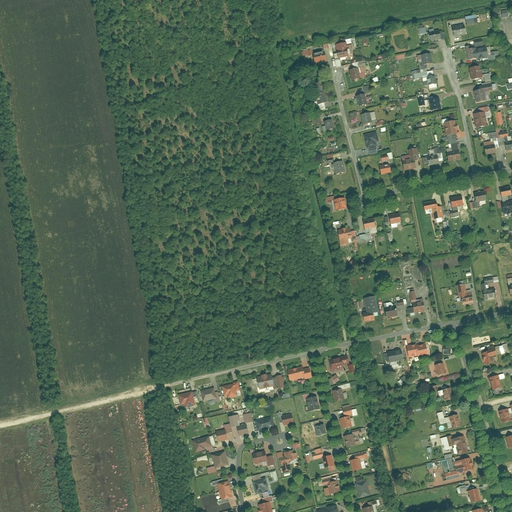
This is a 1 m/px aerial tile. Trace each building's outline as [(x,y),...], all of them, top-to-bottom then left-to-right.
[(502,19),(511,16),(511,12),(511,7),(500,9),(502,19)] [(467,25),(478,23),(477,15),(466,16),(467,25)] [(453,26),(454,37),(466,35),(464,24),(453,26)] [(431,41),(441,39),(439,30),(429,32),(431,41)] [(335,44),(338,58),(348,56),(346,42),(335,44)] [(486,46),(476,48),(476,47),(471,48),(471,46),(465,47),(467,60),(475,59),(475,60),(488,58),(486,46)] [(311,47),(303,48),(303,52),(302,52),(303,56),(312,55),(311,47)] [(314,63),(327,61),(325,51),(312,54),(314,63)] [(421,55),(423,66),(433,64),(431,53),(421,55)] [(469,67),(471,79),(482,78),(480,65),(469,67)] [(349,70),(352,80),(361,78),(358,67),(349,70)] [(427,76),(428,85),(437,83),(435,74),(427,76)] [(476,102),(486,100),(484,88),(474,90),(476,102)] [(318,104),(327,102),(324,92),(315,94),(318,104)] [(358,106),(367,104),(364,93),(355,96),(358,106)] [(424,95),(418,95),(419,106),(428,105),(428,100),(424,100),(424,95)] [(428,99),(430,110),(441,108),(439,97),(428,99)] [(360,114),(363,125),(372,123),(369,112),(360,114)] [(474,113),(476,128),(487,126),(485,112),(474,113)] [(495,113),(497,126),(503,125),(501,112),(495,113)] [(312,118),(313,122),(309,123),(309,125),(321,123),(320,117),(312,118)] [(324,121),(327,130),(334,128),(331,119),(324,121)] [(444,122),(446,135),(458,133),(457,130),(458,130),(457,123),(456,123),(455,120),(444,122)] [(377,146),(376,142),(379,142),(376,132),(363,135),(367,148),(377,146)] [(484,146),(485,155),(496,153),(494,144),(484,146)] [(404,170),(416,168),(414,155),(418,155),(417,149),(407,150),(408,159),(402,160),(404,170)] [(446,152),(448,162),(460,160),(459,150),(446,152)] [(387,153),(387,155),(381,156),(382,161),(393,159),(392,152),(387,153)] [(429,166),(439,164),(438,154),(427,156),(429,166)] [(333,163),(335,174),(345,171),(342,160),(333,163)] [(380,165),(381,174),(391,173),(390,163),(380,165)] [(500,188),(502,197),(511,195),(510,186),(500,188)] [(474,193),(476,202),(486,200),(484,191),(474,193)] [(450,197),(452,208),(463,206),(461,195),(450,197)] [(333,199),(335,210),(346,209),(344,197),(333,199)] [(424,210),(432,209),(433,219),(443,217),(442,206),(438,207),(436,200),(423,203),(424,210)] [(511,200),(501,202),(504,214),(511,212),(511,200)] [(389,215),(391,225),(401,223),(399,213),(389,215)] [(363,220),(365,229),(375,227),(374,218),(363,220)] [(349,244),(348,239),(352,238),(350,227),(337,229),(340,245),(349,244)] [(471,292),(467,292),(465,284),(456,286),(458,297),(461,296),(462,303),(473,301),(471,292)] [(482,290),(484,299),(496,297),(494,288),(482,290)] [(409,292),(414,313),(425,311),(423,300),(417,302),(415,291),(409,292)] [(372,311),(373,312),(378,312),(375,296),(363,298),(366,312),(372,311)] [(404,305),(407,305),(406,299),(403,299),(404,303),(398,303),(398,309),(405,309),(404,305)] [(385,308),(387,317),(391,317),(397,316),(395,305),(385,308)] [(364,323),(374,321),(373,312),(372,311),(366,312),(362,313),(364,323)] [(408,357),(417,356),(417,357),(427,355),(425,344),(417,345),(417,344),(406,346),(408,357)] [(492,362),(490,357),(497,354),(494,346),(487,348),(488,350),(481,353),(486,364),(492,362)] [(387,352),(389,362),(402,360),(400,349),(387,352)] [(332,371),(343,368),(340,357),(329,360),(332,371)] [(435,365),(438,375),(446,373),(443,363),(435,365)] [(305,378),(303,366),(287,370),(290,381),(305,378)] [(256,377),(259,389),(274,386),(271,374),(266,375),(266,374),(261,375),(261,376),(256,377)] [(327,380),(330,386),(340,380),(336,375),(327,380)] [(489,378),(492,389),(501,387),(498,375),(489,378)] [(224,396),(226,396),(227,399),(237,397),(234,383),(221,386),(224,396)] [(200,391),(203,402),(216,399),(213,388),(200,391)] [(332,391),(334,401),(344,399),(341,388),(332,391)] [(441,390),(444,401),(453,398),(450,388),(441,390)] [(180,405),(184,404),(185,408),(196,406),(192,391),(178,395),(180,405)] [(305,399),(308,412),(320,409),(316,396),(305,399)] [(498,411),(501,423),(511,421),(508,409),(498,411)] [(243,415),(245,423),(253,422),(251,413),(243,415)] [(281,416),(283,426),(293,423),(291,414),(281,416)] [(449,417),(452,428),(461,426),(457,414),(449,417)] [(228,417),(231,427),(238,425),(237,421),(239,420),(238,415),(228,417)] [(339,418),(342,429),(351,426),(349,416),(339,418)] [(255,421),(257,431),(275,427),(273,417),(255,421)] [(237,426),(239,436),(249,434),(246,424),(237,426)] [(314,427),(316,436),(326,434),(323,424),(314,427)] [(216,432),(218,442),(228,439),(225,430),(216,432)] [(344,436),(346,447),(359,444),(358,439),(356,439),(355,437),(354,437),(353,434),(344,436)] [(456,444),(457,448),(456,448),(458,454),(468,451),(464,435),(451,438),(453,445),(456,444)] [(204,450),(204,448),(211,446),(208,436),(191,441),(195,453),(204,450)] [(252,453),(255,464),(267,461),(265,450),(252,453)] [(284,457),(279,458),(282,472),(291,470),(289,461),(294,460),(292,450),(283,452),(284,457)] [(211,455),(215,468),(229,464),(225,451),(211,455)] [(322,457),(324,468),(334,466),(332,455),(322,457)] [(350,460),(352,471),(361,469),(359,458),(350,460)] [(469,458),(454,461),(457,474),(473,470),(472,466),(473,465),(472,461),(470,461),(469,458)] [(271,482),(278,480),(276,471),(270,472),(271,478),(271,482)] [(265,491),(264,488),(268,487),(266,478),(252,481),(255,494),(265,491)] [(217,484),(219,493),(230,490),(227,481),(217,484)] [(328,487),(330,493),(338,491),(336,481),(327,483),(328,487)] [(355,483),(359,498),(370,495),(367,481),(355,483)] [(457,487),(458,494),(467,492),(465,485),(457,487)] [(468,491),(471,503),(479,501),(476,489),(468,491)] [(230,490),(219,493),(221,501),(232,498),(230,490)] [(258,505),(259,511),(272,511),(270,502),(258,505)]
